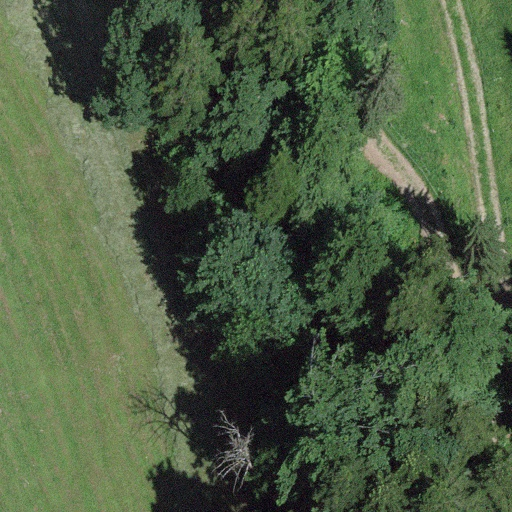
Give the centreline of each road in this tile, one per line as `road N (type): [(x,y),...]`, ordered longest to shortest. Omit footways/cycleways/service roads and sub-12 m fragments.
road 1 (track): [(497,511),(473,371),(427,215),(292,0)]
road 2 (track): [(473,371),(510,322),(451,0)]
